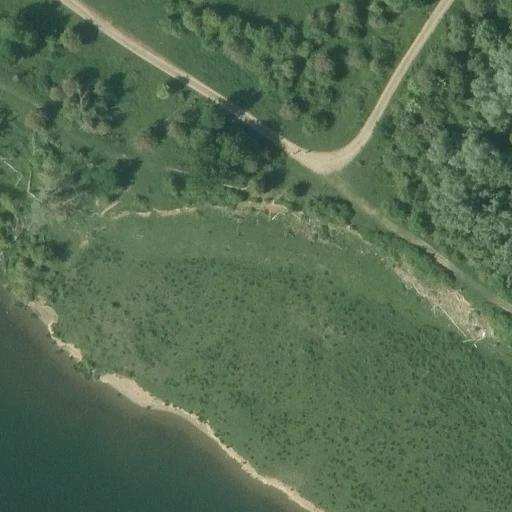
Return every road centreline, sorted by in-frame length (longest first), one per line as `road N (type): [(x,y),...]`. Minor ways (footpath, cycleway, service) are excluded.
road 1 (track): [(68,0),(294,153),(317,158)]
road 2 (track): [(317,158),(343,154),(365,135),(447,0)]
